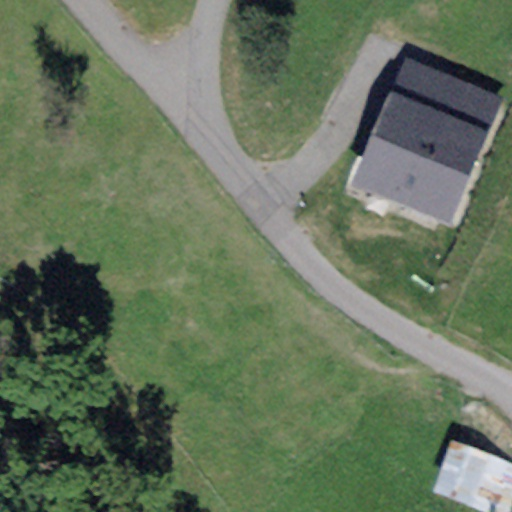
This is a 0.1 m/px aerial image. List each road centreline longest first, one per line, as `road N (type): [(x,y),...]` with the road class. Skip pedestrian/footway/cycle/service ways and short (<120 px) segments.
road 1 (track): [(511,389),(349,302),(245,198)]
road 2 (residential): [(196,141),(75,0)]
road 3 (residential): [(202,0),(196,141)]
